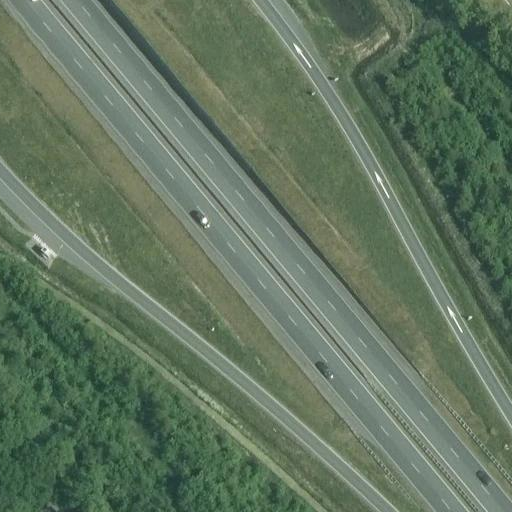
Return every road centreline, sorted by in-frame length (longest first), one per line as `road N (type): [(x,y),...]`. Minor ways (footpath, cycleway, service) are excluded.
road 1 (trunk): [(503,511),(76,0)]
road 2 (trunk): [(24,0),(450,511)]
road 3 (trunk): [(0,170),(118,284),(385,511)]
road 4 (trunk): [(511,417),(359,145),(259,0)]
